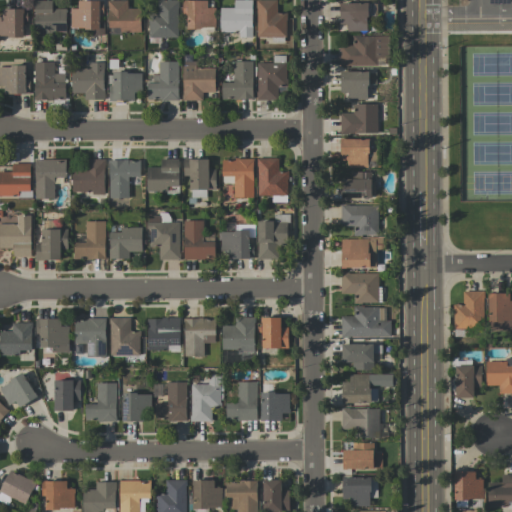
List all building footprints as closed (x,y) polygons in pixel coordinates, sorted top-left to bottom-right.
[(52,0),(33,1),(34,31),(66,31),(66,8),(52,9),(52,0)] [(127,0),(119,0),(107,0),(109,33),(140,32),(140,8),(127,8),(127,0)] [(177,0),(169,0),(157,0),(157,14),(148,15),(149,38),(178,37),(177,0)] [(208,0),(184,0),(184,28),(215,29),(215,8),(208,8),(208,0)] [(220,8),(219,32),(238,32),(238,37),(251,37),(252,0),(233,0),(234,8),(220,8)] [(256,0),(256,37),(286,37),(286,13),(277,13),(276,0),(256,0)] [(103,1),(78,1),(78,8),(70,8),(70,29),(99,29),(99,16),(103,16),(103,1)] [(347,31),(367,32),(368,3),(340,2),(339,23),(348,23),(347,31)] [(2,9),(2,18),(0,17),(0,36),(23,37),(23,24),(27,24),(27,9),(2,9)] [(388,36),(351,36),(351,45),(340,45),(340,66),(376,66),(376,58),(389,57),(388,36)] [(256,100),(278,100),(278,89),(286,89),(286,56),(273,56),(273,63),(257,62),(256,100)] [(178,100),(178,61),(159,61),(159,75),(147,75),(147,101),(178,100)] [(202,100),(202,93),(215,92),(215,68),(194,68),(194,61),(183,61),(183,100),(202,100)] [(252,61),(233,61),(233,82),(222,83),(222,99),(252,99),(252,61)] [(65,100),(65,73),(54,74),(54,62),(34,62),(34,100),(65,100)] [(104,63),(90,63),(90,69),(71,68),(71,93),(84,93),(84,100),(103,100),(104,63)] [(4,94),(27,94),(27,66),(0,66),(0,86),(4,86),(4,94)] [(348,100),(367,100),(368,72),(340,71),(340,91),(348,91),(348,100)] [(142,73),(108,72),(108,100),(134,101),(134,93),(142,93),(142,73)] [(377,104),(355,104),(355,113),(340,113),(340,133),(376,134),(377,104)] [(368,139),(340,139),(341,160),(347,160),(347,168),(368,167),(368,139)] [(208,159),(183,158),(183,176),(190,176),(190,197),(205,197),(205,190),(215,190),(215,169),(208,169),(208,159)] [(257,196),(287,196),(287,171),(278,171),(278,158),(257,158),(257,196)] [(35,159),(34,198),(54,199),(54,177),(65,177),(65,160),(35,159)] [(104,159),(88,159),(88,168),(72,168),(72,193),(104,193),(104,159)] [(147,167),(146,190),(178,190),(178,159),(161,159),(161,167),(147,167)] [(222,159),(222,183),(233,183),(233,198),(253,197),(253,159),(222,159)] [(139,160),(108,160),(108,197),(128,198),(128,177),(139,177),(139,160)] [(29,163),(11,164),(11,171),(0,171),(0,196),(18,196),(18,191),(30,190),(29,163)] [(372,172),(351,172),(351,179),(341,179),(341,197),(372,198),(372,172)] [(378,206),(340,205),(340,225),(354,225),(354,235),(377,236),(378,206)] [(159,260),(179,260),(178,222),(170,222),(169,214),(148,215),(148,245),(158,245),(159,260)] [(30,215),(17,216),(17,224),(0,223),(0,248),(12,248),(12,257),(30,256),(30,215)] [(202,220),(183,221),(184,260),(215,259),(214,241),(203,241),(202,220)] [(104,221),(85,221),(85,242),(75,242),(75,258),(105,258),(104,221)] [(257,259),(277,259),(277,243),(287,243),(287,222),(257,222),(257,259)] [(141,227),(120,228),(120,232),(109,232),(109,259),(128,258),(128,252),(141,252),(141,227)] [(67,229),(41,229),(41,243),(35,243),(35,260),(60,260),(60,250),(67,250),(67,229)] [(250,230),(220,231),(221,259),(251,258),(250,230)] [(341,268),(375,268),(375,239),(340,239),(341,268)] [(377,303),(377,274),(340,273),(340,294),(354,294),(354,303),(377,303)] [(453,329),(483,329),(483,291),(462,291),(462,304),(453,304),(453,329)] [(511,300),(509,300),(509,293),(489,293),(488,329),(511,329),(511,300)] [(341,316),(341,338),(390,337),(390,321),(378,321),(378,307),(353,307),(353,316),(341,316)] [(139,356),(139,331),(129,331),(130,318),(109,317),(109,355),(139,356)] [(221,350),(240,351),(240,359),(253,360),(255,318),(234,317),(234,326),(222,325),(221,350)] [(262,348),(288,348),(288,327),(280,327),(280,317),(262,318),(262,348)] [(39,353),(68,353),(68,318),(39,318),(39,353)] [(179,318),(146,318),(147,351),(180,350),(179,318)] [(183,318),(184,357),(204,356),(203,343),(215,343),(215,318),(183,318)] [(105,319),(74,319),(74,344),(85,343),(85,356),(105,356),(105,319)] [(31,323),(12,323),(11,331),(0,331),(0,355),(19,356),(19,350),(31,351),(31,323)] [(381,344),(342,344),(341,362),(352,362),(352,369),(373,370),(373,353),(381,353),(381,344)] [(498,393),(511,393),(511,366),(506,366),(506,362),(485,361),(485,385),(499,386),(498,393)] [(480,366),(454,367),(455,398),(474,397),(473,388),(481,388),(480,366)] [(0,390),(8,406),(16,402),(18,407),(36,398),(23,373),(0,385),(0,390)] [(79,401),(80,373),(54,373),(53,411),(73,411),(73,401),(79,401)] [(391,386),(392,375),(349,374),(349,382),(342,381),(341,402),(373,402),(373,386),(391,386)] [(219,375),(207,375),(208,384),(189,384),(190,422),(211,421),(211,407),(220,407),(219,375)] [(256,421),(257,382),(237,381),(236,403),(225,403),(225,418),(236,418),(236,420),(256,421)] [(155,403),(155,420),(185,421),(186,382),(167,382),(167,403),(155,403)] [(115,383),(96,383),(96,404),(84,404),(85,422),(116,421),(115,383)] [(261,421),(282,421),(282,413),(289,413),(288,392),(260,393),(261,421)] [(151,394),(122,393),(122,421),(142,422),(143,411),(150,411),(151,394)] [(0,419),(9,410),(0,402),(0,419)] [(379,409),(341,408),(341,429),(357,430),(357,438),(378,439),(379,409)] [(342,468),(381,469),(381,453),(373,453),(373,442),(352,442),(352,450),(343,449),(342,468)] [(35,482),(9,470),(0,488),(0,491),(25,504),(35,482)] [(475,471),(454,472),(454,507),(482,507),(482,479),(475,479),(475,471)] [(507,507),(507,501),(511,501),(511,474),(501,474),(501,483),(487,483),(487,507),(507,507)] [(342,498),(351,498),(351,506),(369,507),(370,478),(342,477),(342,498)] [(150,481),(119,480),(118,511),(138,511),(139,498),(150,498),(150,481)] [(185,511),(186,481),(165,480),(164,493),(156,493),(155,511),(185,511)] [(214,480),(193,480),(192,507),(221,508),(221,487),(214,487),(214,480)] [(256,511),(257,481),(225,480),(224,497),(231,498),(231,509),(238,510),(237,511),(256,511)] [(46,509),(74,509),(74,489),(66,489),(66,481),(41,481),(41,497),(46,497),(46,509)] [(82,489),(82,511),(103,511),(104,509),(115,509),(115,482),(95,482),(95,489),(82,489)]
